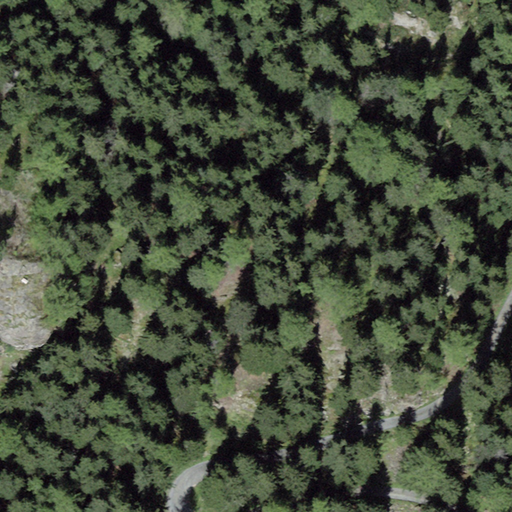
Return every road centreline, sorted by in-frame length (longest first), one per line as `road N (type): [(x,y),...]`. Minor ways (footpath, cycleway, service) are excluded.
road 1 (track): [(193,511),(204,480),(233,466),(394,430),(473,391),(511,357)]
road 2 (track): [(463,511),(437,498),(383,491),(278,511)]
